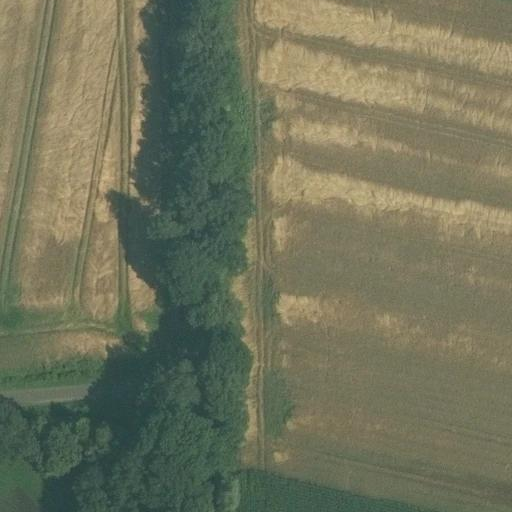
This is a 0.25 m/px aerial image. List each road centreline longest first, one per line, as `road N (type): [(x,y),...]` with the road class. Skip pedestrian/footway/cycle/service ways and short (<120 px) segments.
road 1 (unclassified): [(207,409),(199,116),(181,0)]
road 2 (unclassified): [(0,397),(207,409)]
